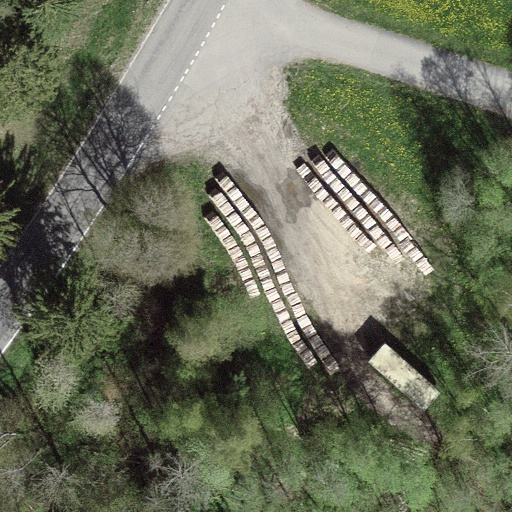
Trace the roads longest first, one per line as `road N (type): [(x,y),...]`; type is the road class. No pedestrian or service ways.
road 1 (tertiary): [(199,0),(121,135),(0,312)]
road 2 (unclassified): [(232,0),(298,34),(511,100)]
